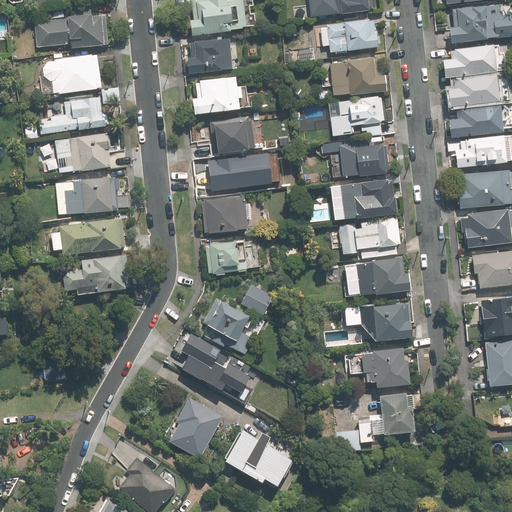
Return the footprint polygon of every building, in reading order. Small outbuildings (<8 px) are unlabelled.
[(244,0),(191,0),(194,19),(191,19),(193,33),(247,26),(244,0)] [(374,0),(309,0),(311,16),(375,8),(374,0)] [(450,25),(452,42),(511,35),(511,14),(502,15),(501,3),(457,8),(459,24),(450,25)] [(35,21),(38,46),(72,43),(72,48),(110,44),(106,13),(93,15),(93,13),(69,15),(69,17),(35,21)] [(330,45),(331,53),(380,46),(378,33),(373,33),(371,17),(327,23),(327,26),(321,27),(323,46),(330,45)] [(188,57),(190,72),(235,68),(232,37),(195,40),(197,56),(188,57)] [(444,58),(446,77),(499,72),(496,43),(455,48),(456,57),(444,58)] [(102,85),(97,54),(49,61),(43,67),(45,75),(51,81),(53,80),(55,93),(102,85)] [(378,75),(376,56),(330,62),(335,96),(388,89),(386,74),(378,75)] [(447,88),(449,107),(502,101),(499,73),(458,77),(459,87),(447,88)] [(195,96),(196,112),(241,107),(238,77),(202,80),(203,96),(195,96)] [(119,101),(117,87),(103,89),(105,103),(119,101)] [(41,134),(107,125),(105,112),(103,112),(101,96),(64,102),(66,118),(39,121),(41,134)] [(382,96),(329,103),(333,133),(353,131),(352,124),(361,123),(362,135),(383,132),(381,121),(385,120),(382,96)] [(451,118),(453,137),(505,131),(502,103),(462,107),(463,117),(451,118)] [(211,122),(215,153),(254,149),(251,122),(249,122),(248,118),(211,122)] [(56,139),(61,172),(113,165),(108,132),(56,139)] [(455,149),(457,168),(509,162),(506,134),(466,138),(467,147),(455,149)] [(323,152),(344,149),(343,142),(322,144),(323,152)] [(347,178),(387,173),(383,144),(344,149),(347,178)] [(208,162),(211,191),(273,184),(269,154),(208,162)] [(458,189),(460,208),(511,201),(511,195),(509,169),(463,174),(464,188),(458,189)] [(59,215),(120,210),(117,177),(57,181),(59,215)] [(392,196),(390,178),(342,184),(346,218),(398,212),(396,196),(392,196)] [(205,200),(209,233),(247,228),(243,195),(205,200)] [(467,232),(469,246),(511,240),(511,207),(468,213),(468,216),(461,216),(463,232),(467,232)] [(126,246),(122,217),(60,225),(64,254),(126,246)] [(399,253),(394,217),(354,222),(358,252),(359,258),(399,253)] [(358,252),(354,222),(339,224),(343,254),(358,252)] [(209,244),(213,273),(248,268),(244,239),(209,244)] [(511,282),(511,250),(473,255),(475,273),(479,272),(481,287),(511,282)] [(79,294),(128,287),(124,254),(82,260),(83,269),(69,270),(64,277),(66,289),(78,288),(79,294)] [(402,275),(400,256),(372,260),(372,261),(376,292),(377,294),(411,289),(409,274),(402,275)] [(361,294),(376,292),(372,261),(357,263),(361,294)] [(238,301),(265,315),(275,295),(249,281),(238,301)] [(511,296),(481,301),(486,337),(511,333),(511,296)] [(252,315),(223,300),(210,324),(239,339),(243,331),(252,315)] [(413,335),(409,302),(375,306),(375,304),(361,305),(362,323),(379,339),(413,335)] [(254,337),(243,331),(239,339),(219,329),(215,337),(246,353),(254,337)] [(190,358),(184,369),(246,402),(253,390),(247,387),(255,370),(191,336),(182,353),(190,358)] [(511,338),(486,342),(492,386),(511,383),(511,338)] [(406,362),(404,347),(374,350),(374,352),(363,353),(365,371),(370,371),(371,381),(377,380),(377,386),(410,383),(408,362),(406,362)] [(46,380),(70,378),(68,358),(44,360),(46,380)] [(407,392),(381,395),(386,433),(416,430),(413,405),(409,405),(407,392)] [(180,422),(170,440),(201,457),(224,414),(191,397),(178,421),(180,422)] [(362,442),(376,440),(373,419),(359,421),(360,428),(362,442)] [(241,428),(226,456),(280,485),(295,457),(241,428)] [(362,442),(360,428),(336,431),(338,452),(363,449),(362,442)] [(121,487),(151,511),(155,511),(176,487),(138,456),(126,470),(131,474),(121,487)] [(130,511),(132,509),(110,497),(100,511),(130,511)]
